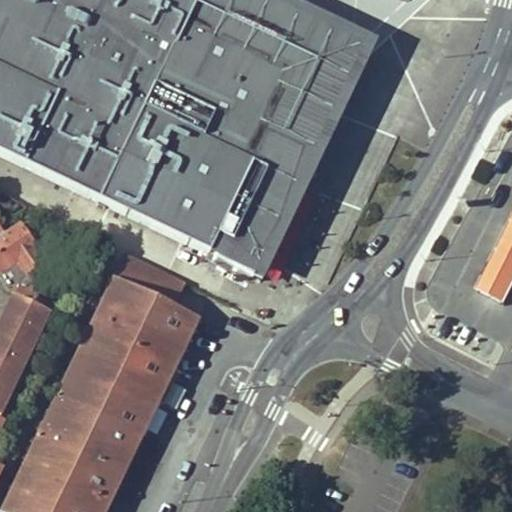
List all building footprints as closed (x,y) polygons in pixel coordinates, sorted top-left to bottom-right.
[(192,5),(193,0),(0,0),(0,162),(202,260),(200,266),(248,290),(252,280),(257,284),(294,206),(302,187),(304,182),(308,182),(307,170),(303,169),(298,162),(290,147),(261,131),(277,96),(294,103),(312,69),(276,53),(267,70),(206,40),(209,29),(206,19),(202,11),(192,5)] [(269,0),(193,0),(192,5),(202,11),(206,19),(209,29),(206,40),(267,70),(276,53),(312,69),(294,103),(277,96),(261,131),(290,147),(298,162),(303,169),(307,170),(369,47),(269,0)] [(0,428),(3,423),(0,421),(0,415),(53,304),(35,296),(35,289),(56,274),(21,224),(4,235),(0,228),(0,428)] [(511,232),(506,229),(495,252),(511,260),(511,232)] [(503,305),(511,286),(511,260),(495,252),(476,292),(503,305)] [(121,256),(0,509),(0,511),(106,511),(198,321),(172,309),(154,300),(165,276),(121,256)] [(172,309),(183,285),(165,276),(154,300),(172,309)]
